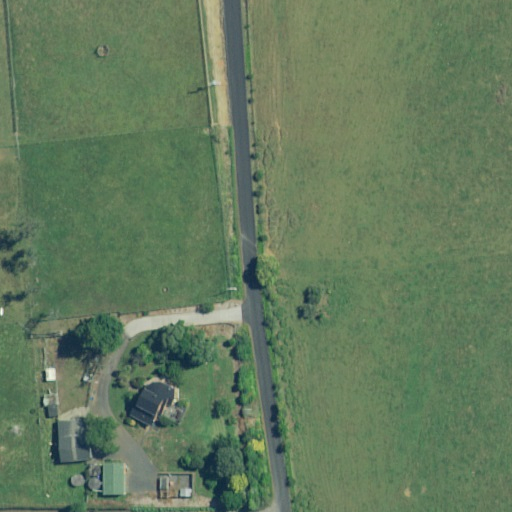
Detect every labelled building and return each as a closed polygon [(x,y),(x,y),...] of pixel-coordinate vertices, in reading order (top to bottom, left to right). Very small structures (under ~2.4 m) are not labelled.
[(183,393),(155,378),(134,418),(154,428),(160,416),(168,421),(183,393)] [(61,417),(60,394),(46,395),(46,407),(50,407),(51,417),(61,417)] [(92,461),(89,420),(61,422),(64,463),(92,461)] [(126,465),(106,465),(106,495),(126,495),(126,465)] [(191,478),(162,478),(162,490),(191,490),(191,478)] [(153,483),(137,483),(137,492),(153,492),(153,483)]
